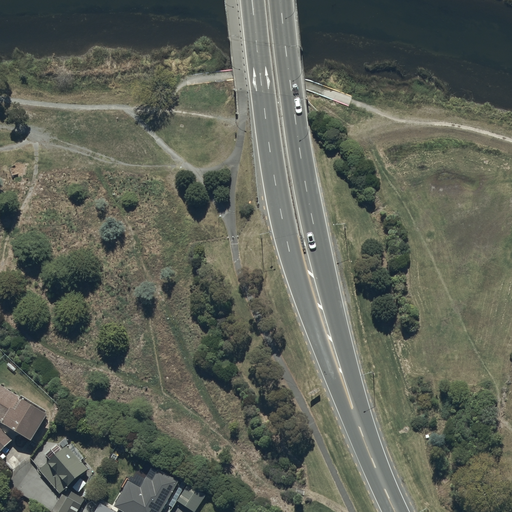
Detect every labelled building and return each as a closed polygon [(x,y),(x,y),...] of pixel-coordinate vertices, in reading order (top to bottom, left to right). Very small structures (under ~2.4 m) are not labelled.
[(0,421),(1,422),(6,425),(3,429),(0,426),(0,452),(13,439),(22,435),(32,441),(49,414),(47,413),(48,412),(23,397),(22,399),(0,384),(0,421)] [(52,461),(41,470),(61,494),(89,470),(81,461),(86,457),(73,442),(64,450),(59,445),(46,455),(52,461)] [(131,481),(116,506),(125,511),(162,511),(181,482),(160,470),(154,480),(148,477),(142,488),(131,481)] [(190,483),(178,500),(194,511),(195,511),(207,495),(190,483)] [(78,511),(85,500),(86,501),(91,491),(86,489),(81,498),(73,493),(70,498),(63,495),(53,511),(78,511)] [(115,511),(100,503),(95,511),(115,511)]
